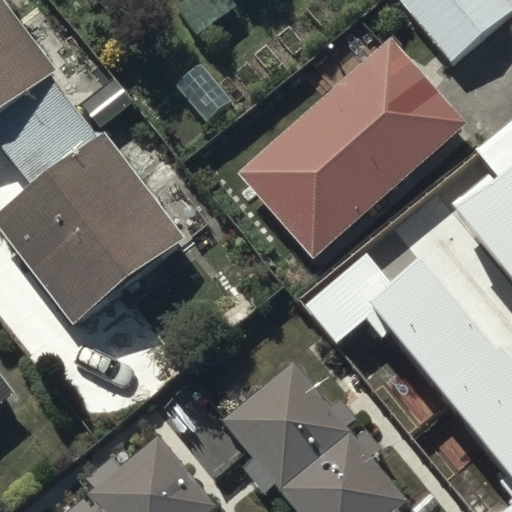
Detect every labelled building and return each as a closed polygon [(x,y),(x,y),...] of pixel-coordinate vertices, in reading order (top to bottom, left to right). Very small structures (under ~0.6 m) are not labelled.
[(511,7),(506,0),(396,0),(449,64),(511,12),(511,7)] [(54,77),(0,3),(0,149),(31,192),(0,215),(0,226),(71,325),(180,246),(100,136),(93,142),(49,81),(54,77)] [(464,128),(388,44),(237,179),(313,263),(464,128)] [(294,369),(222,426),(249,459),(236,470),(260,500),(274,489),(292,511),(394,511),(403,504),(370,464),(380,456),(364,437),(357,443),(346,429),(354,423),(335,400),(326,408),(294,369)] [(0,408),(16,394),(0,375),(0,408)] [(417,416),(401,430),(467,511),(481,511),(491,504),(417,416)] [(208,511),(213,508),(155,439),(118,469),(111,461),(83,485),(91,494),(81,502),(83,504),(72,511),(208,511)]
